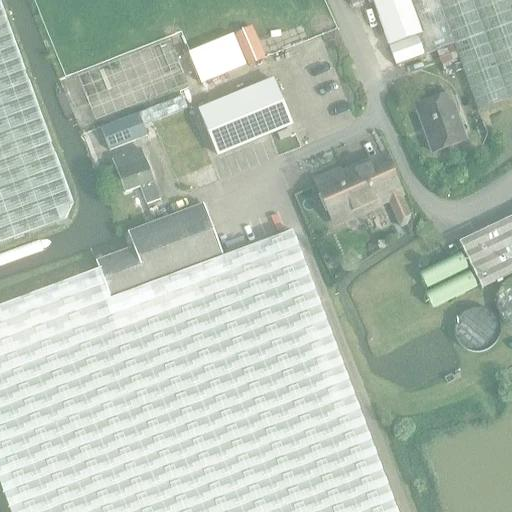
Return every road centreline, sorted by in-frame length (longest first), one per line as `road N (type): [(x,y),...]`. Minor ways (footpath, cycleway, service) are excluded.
road 1 (unknown): [(277,171),(402,511)]
road 2 (unclassified): [(511,179),(459,213),(422,195),(333,0)]
road 3 (unknown): [(385,117),(277,171)]
